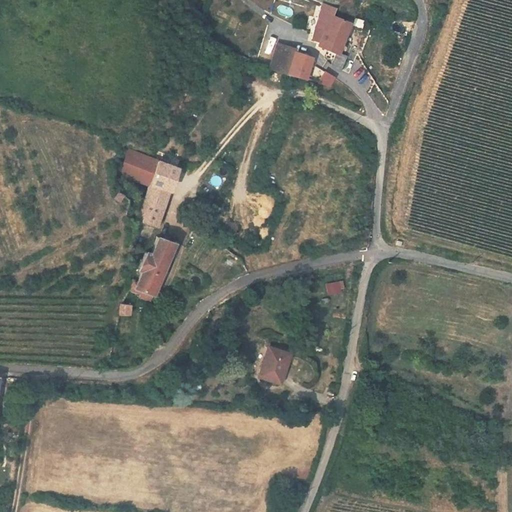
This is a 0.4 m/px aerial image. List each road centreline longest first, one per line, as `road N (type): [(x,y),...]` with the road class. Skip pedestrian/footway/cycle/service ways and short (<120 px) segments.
road 1 (unclassified): [(0,367),(134,373),(225,290),(267,273),(374,252)]
road 2 (residential): [(306,511),(339,411),(374,252)]
road 3 (residential): [(374,252),(382,136),(420,28),(416,0)]
road 4 (unknown): [(30,369),(13,511)]
road 5 (unclassified): [(374,252),(511,278)]
